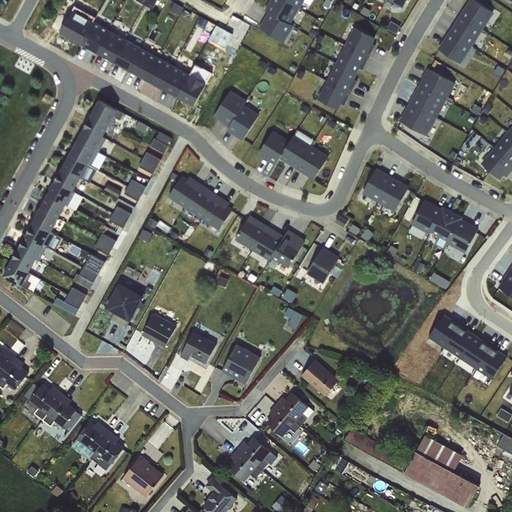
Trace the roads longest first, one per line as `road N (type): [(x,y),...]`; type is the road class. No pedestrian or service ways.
road 1 (residential): [(83,74),(187,132),(260,190),(311,209),(336,200),(368,129)]
road 2 (residential): [(0,293),(91,365),(124,363),(189,413)]
road 3 (residential): [(83,74),(0,233)]
road 4 (residential): [(511,209),(493,206),(368,129)]
road 5 (residential): [(368,129),(437,0)]
road 6 (residential): [(189,413),(246,410),(301,345)]
road 7 (unknown): [(511,329),(474,295),(480,268),(511,223)]
